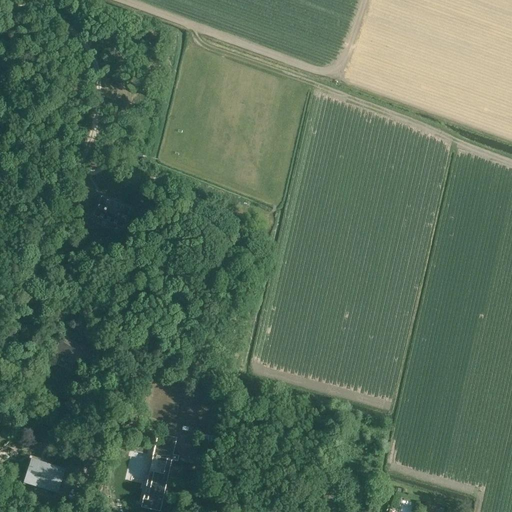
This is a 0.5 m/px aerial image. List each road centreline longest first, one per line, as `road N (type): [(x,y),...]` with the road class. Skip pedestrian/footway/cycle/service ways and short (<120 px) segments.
road 1 (track): [(511,163),(196,41),(197,28)]
road 2 (track): [(363,0),(337,74),(197,28)]
